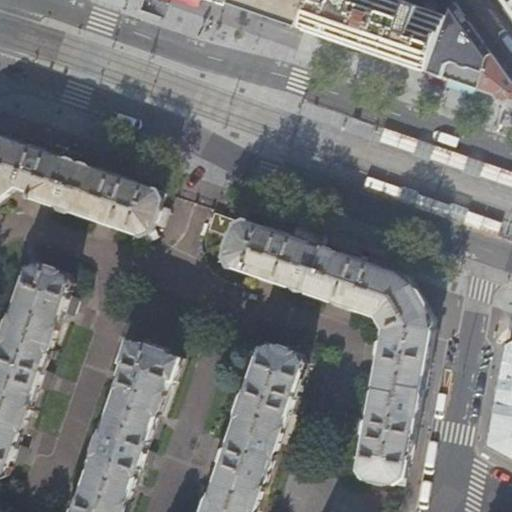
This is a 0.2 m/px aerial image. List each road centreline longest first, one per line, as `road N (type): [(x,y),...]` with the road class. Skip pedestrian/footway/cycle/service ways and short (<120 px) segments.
road 1 (primary): [(0,70),(487,252)]
road 2 (primary): [(511,154),(44,0)]
road 3 (residential): [(487,252),(447,471)]
